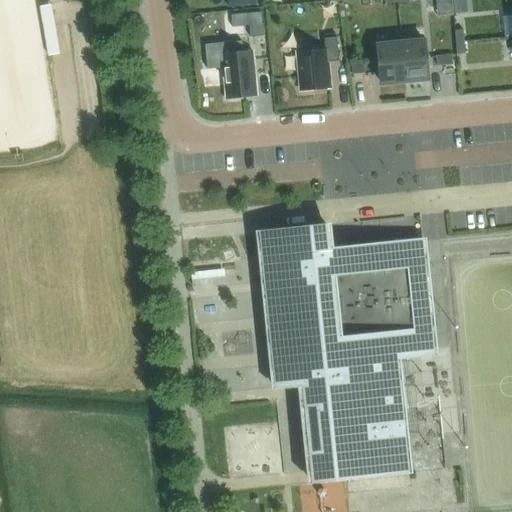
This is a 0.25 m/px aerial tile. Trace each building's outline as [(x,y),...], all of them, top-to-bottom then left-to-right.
[(54,1),(46,2),(48,34),(57,33),(54,1)] [(268,33),(265,7),(251,9),(254,35),(268,33)] [(456,41),(464,40),(463,28),(455,29),(456,41)] [(325,49),(297,52),(301,91),(330,89),(327,62),(339,61),(337,37),(324,38),(325,49)] [(457,53),(465,52),(464,40),(456,41),(457,53)] [(207,45),(205,45),(208,71),(224,69),(227,99),(256,96),(251,51),(243,52),(242,41),(241,41),(241,43),(207,47),(207,45)] [(405,81),(428,79),(424,41),(401,43),(405,81)] [(381,84),(405,81),(401,43),(377,46),(381,84)] [(261,49),(263,111),(276,111),(274,48),(261,49)] [(327,225),(259,232),(275,388),(302,385),(312,483),(410,472),(398,357),(434,354),(423,239),(335,248),(329,248),(327,225)] [(194,283),(219,282),(218,258),(193,259),(194,283)]
